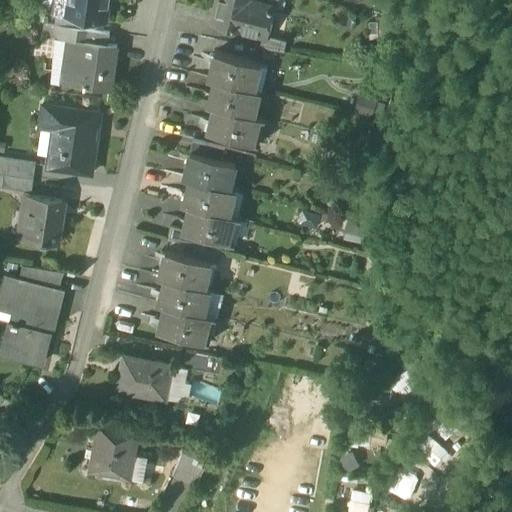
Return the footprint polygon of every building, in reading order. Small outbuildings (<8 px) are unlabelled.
[(70,0),(53,0),(51,12),(59,13),(68,14),(70,0)] [(70,0),(68,14),(86,17),(106,19),(108,2),(106,2),(105,0),(70,0)] [(216,0),(211,22),(242,30),(249,0),(216,0)] [(249,0),(242,30),(262,35),(265,36),(265,35),(272,6),(282,9),(284,0),(249,0)] [(57,25),(84,28),(86,17),(68,14),(59,13),(57,25)] [(68,38),(87,41),(89,29),(84,28),(57,25),(56,24),(54,38),(68,40),(68,38)] [(108,32),(89,29),(87,41),(106,44),(108,32)] [(258,47),(283,51),(285,40),(265,35),(265,36),(262,35),(258,47)] [(64,83),(111,89),(117,45),(106,44),(87,41),(68,38),(68,40),(65,61),(67,61),(64,83)] [(208,77),(214,78),(247,87),(254,61),(214,51),(208,77)] [(259,63),(254,61),(247,87),(253,88),(259,63)] [(253,88),(247,87),(214,78),(208,103),(213,105),(247,113),(253,88)] [(259,90),(253,88),(247,113),(253,114),(259,90)] [(48,166),(92,172),(100,112),(43,104),(40,126),(53,128),(62,129),(60,147),(51,145),(48,166)] [(253,114),(247,113),(213,105),(207,130),(252,142),(259,116),(253,114)] [(264,117),(259,116),(252,142),(258,143),(264,117)] [(53,128),(51,145),(60,147),(62,129),(53,128)] [(190,150),(222,158),(224,147),(193,139),(190,150)] [(183,176),(189,178),(223,186),(229,160),(222,158),(190,150),(183,176)] [(0,172),(3,173),(33,178),(36,160),(0,154),(0,172)] [(235,162),(229,160),(223,186),(229,187),(235,162)] [(33,178),(3,173),(1,186),(31,190),(33,178)] [(229,187),(223,186),(189,178),(183,202),(189,204),(222,212),(229,187)] [(235,189),(229,187),(222,212),(228,214),(235,189)] [(15,236),(58,242),(61,222),(58,222),(61,199),(21,193),(19,212),(25,213),(21,236),(16,235),(15,236)] [(228,214),(222,212),(189,204),(182,229),(196,233),(228,241),(234,215),(228,214)] [(19,212),(16,235),(21,236),(25,213),(19,212)] [(240,217),(234,215),(228,241),(233,242),(240,217)] [(168,238),(194,245),(196,233),(182,229),(171,227),(168,238)] [(159,275),(164,277),(198,285),(204,260),(165,250),(159,275)] [(210,261),(204,260),(198,285),(204,287),(210,261)] [(18,279),(59,289),(63,271),(21,264),(18,279)] [(4,352),(42,362),(49,333),(51,333),(62,290),(59,289),(18,279),(5,276),(0,295),(0,298),(16,303),(12,321),(4,352)] [(158,302),(164,303),(198,311),(204,287),(198,285),(164,277),(158,302)] [(210,288),(204,287),(198,311),(204,313),(210,288)] [(204,313),(198,311),(164,303),(158,329),(203,340),(203,339),(209,314),(204,313)] [(215,316),(209,314),(203,339),(209,341),(215,316)] [(0,351),(4,352),(12,321),(8,320),(0,351)] [(182,365),(204,369),(208,353),(185,349),(182,365)] [(116,388),(165,397),(166,395),(168,396),(171,381),(168,381),(172,363),(172,362),(123,353),(122,355),(129,356),(126,370),(120,369),(116,388)] [(129,356),(122,355),(120,369),(126,370),(129,356)] [(409,369),(391,378),(396,389),(414,380),(409,369)] [(0,401),(0,408),(14,419),(22,409),(4,396),(0,401)] [(459,441),(477,433),(464,408),(434,424),(441,438),(454,432),(459,441)] [(382,444),(384,422),(351,420),(349,441),(382,444)] [(88,468),(130,476),(138,430),(97,423),(88,468)] [(171,474),(196,484),(206,462),(181,451),(171,474)] [(390,491),(409,497),(415,475),(396,469),(390,491)] [(348,507),(370,510),(373,490),(352,486),(348,507)]
